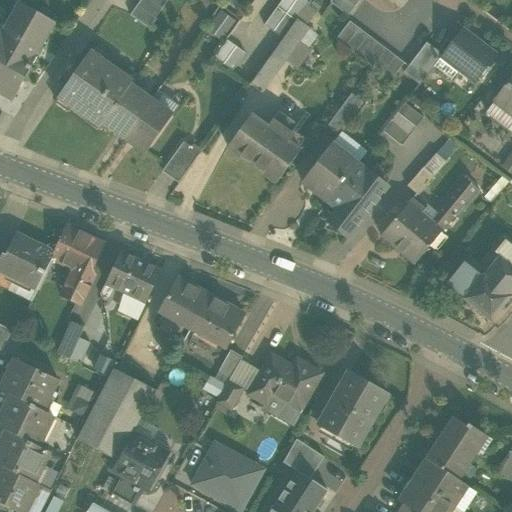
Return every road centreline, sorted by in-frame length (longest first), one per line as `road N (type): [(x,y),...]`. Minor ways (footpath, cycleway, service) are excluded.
road 1 (residential): [(452,348),(308,281),(0,165)]
road 2 (residential): [(342,511),(452,348)]
road 3 (residential): [(101,0),(0,152)]
